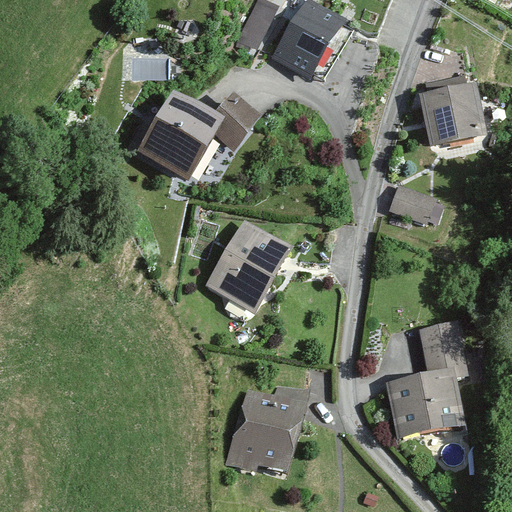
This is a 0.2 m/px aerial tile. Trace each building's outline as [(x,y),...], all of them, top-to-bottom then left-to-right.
[(255,58),(277,10),(256,0),(233,49),(255,58)] [(311,0),(308,0),(274,58),(312,81),(348,22),(311,0)] [(475,82),(421,94),(433,145),(486,133),(475,82)] [(220,122),(171,91),(134,149),(189,184),(218,138),(233,148),(256,113),(235,99),(220,122)] [(436,202),(396,191),(389,217),(429,228),(436,202)] [(292,246),(243,218),(205,285),(254,313),(292,246)] [(386,380),(396,437),(460,425),(452,381),(464,379),(454,322),(413,329),(421,374),(386,380)] [(307,410),(247,392),(225,462),(285,481),(307,410)]
